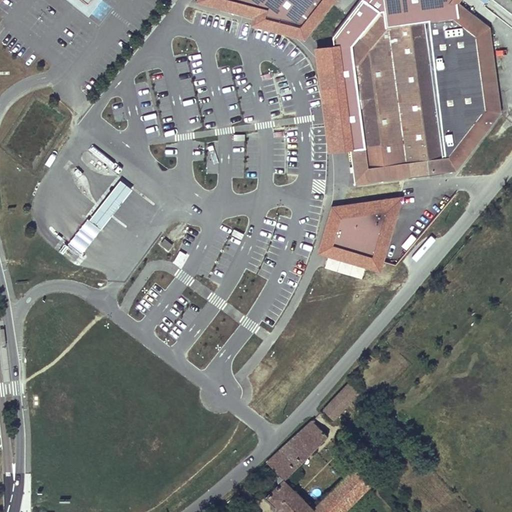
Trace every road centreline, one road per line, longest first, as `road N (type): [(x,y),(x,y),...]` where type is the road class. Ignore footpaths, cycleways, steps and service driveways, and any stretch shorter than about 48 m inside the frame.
road 1 (residential): [(192,511),(277,439),(511,161)]
road 2 (secondary): [(14,511),(20,447),(0,284)]
